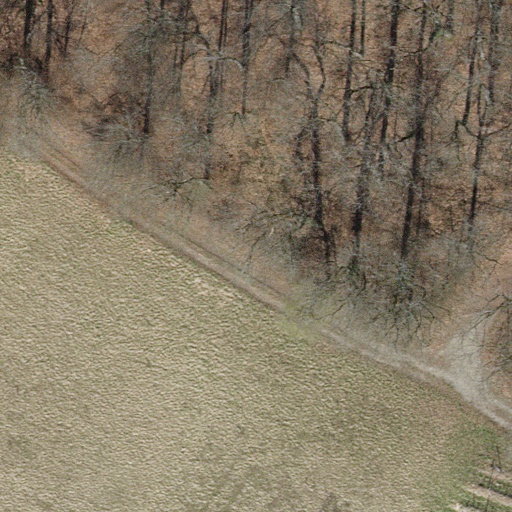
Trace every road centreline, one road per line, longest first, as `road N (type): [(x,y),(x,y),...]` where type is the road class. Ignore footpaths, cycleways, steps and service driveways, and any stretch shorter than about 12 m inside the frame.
road 1 (track): [(0,107),(421,379),(511,421)]
road 2 (track): [(421,379),(511,268)]
